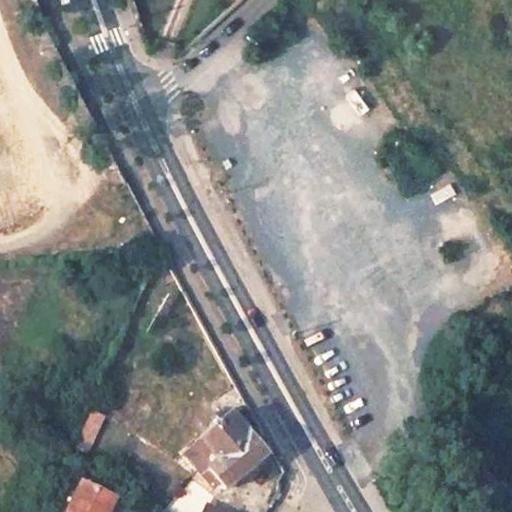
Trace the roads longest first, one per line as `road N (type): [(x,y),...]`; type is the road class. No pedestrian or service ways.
road 1 (unknown): [(219,42),(336,200),(376,303),(393,410)]
road 2 (primary): [(138,112),(325,464)]
road 3 (residential): [(265,0),(138,112)]
road 4 (primary): [(93,0),(138,112)]
